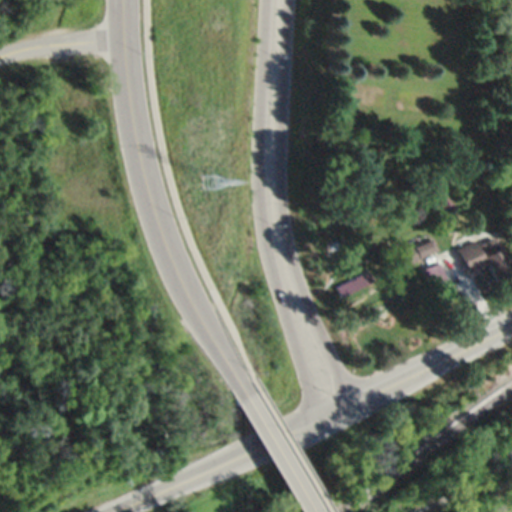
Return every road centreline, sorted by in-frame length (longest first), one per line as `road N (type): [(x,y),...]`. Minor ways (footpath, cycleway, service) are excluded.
road 1 (secondary): [(108,511),(511,323)]
road 2 (secondary): [(272,0),(263,184),(271,254),(320,416)]
road 3 (tertiary): [(125,0),(130,84),(157,217),(194,308),(247,398)]
road 4 (secondary): [(350,402),(287,249),(281,185),(289,0)]
road 5 (tertiary): [(247,398),(312,511)]
road 6 (residential): [(126,38),(0,55)]
